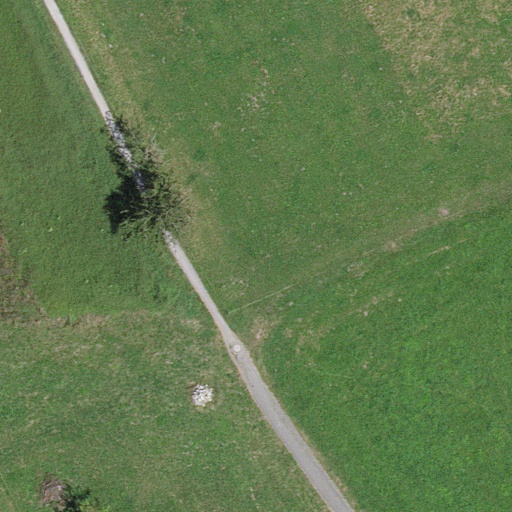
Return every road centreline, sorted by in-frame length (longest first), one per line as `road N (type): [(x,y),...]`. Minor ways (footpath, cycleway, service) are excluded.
road 1 (track): [(238,363),(397,259),(511,213)]
road 2 (residential): [(238,363),(337,511)]
